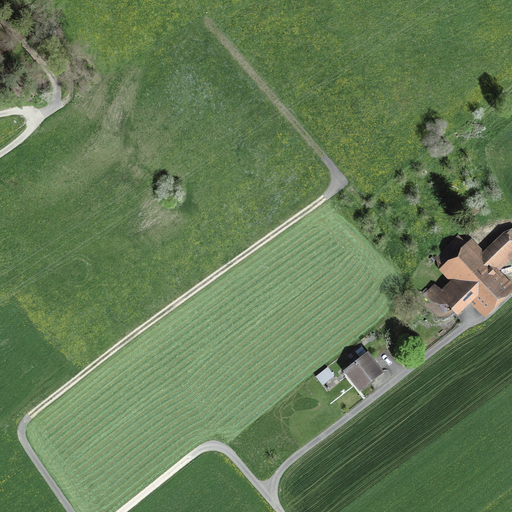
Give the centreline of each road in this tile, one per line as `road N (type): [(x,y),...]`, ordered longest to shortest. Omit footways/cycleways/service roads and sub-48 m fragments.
road 1 (track): [(72,511),(27,443),(31,414),(338,186),(332,165),(205,18)]
road 2 (track): [(265,492),(229,451),(212,445),(123,511)]
